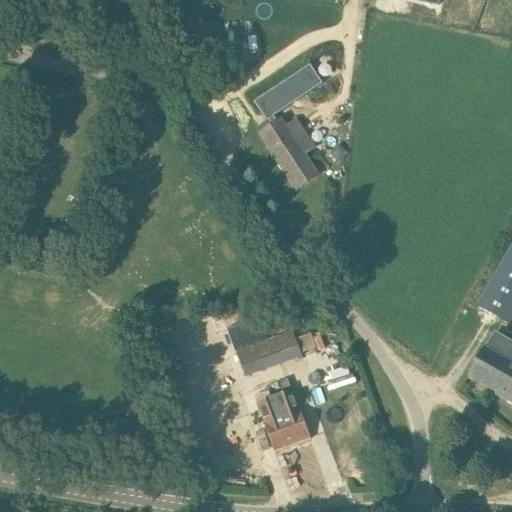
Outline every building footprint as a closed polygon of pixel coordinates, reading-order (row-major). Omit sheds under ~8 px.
[(497,26),(503,5),(487,0),(479,0),(473,19),(497,26)] [(264,43),(263,19),(228,20),(228,44),(264,43)] [(347,131),(349,116),(337,114),(336,129),(347,131)] [(319,178),(305,157),(315,150),(297,123),(287,129),(282,122),(261,136),(297,192),(319,178)] [(11,244),(26,242),(31,228),(22,216),(7,218),(2,232),(11,244)] [(477,306),(509,325),(511,320),(511,245),(503,261),(494,256),(468,301),(477,306)] [(233,374),(243,371),(246,379),(303,358),(293,331),(236,353),(237,356),(227,359),(233,374)] [(497,395),(498,394),(511,401),(511,343),(494,333),(486,348),(484,348),(467,377),(497,395)] [(256,397),(259,405),(266,424),(265,425),(276,453),(294,446),(276,398),(273,390),(256,397)] [(312,439),(301,411),(300,411),(293,392),(276,398),(294,446),(312,439)]
